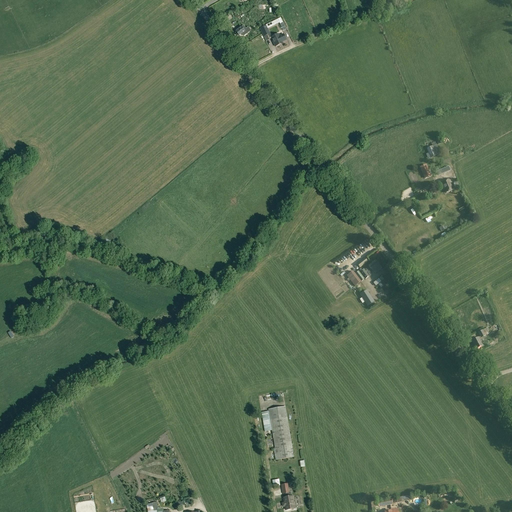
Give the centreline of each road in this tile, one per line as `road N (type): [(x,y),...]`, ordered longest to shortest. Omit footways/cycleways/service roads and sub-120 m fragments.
road 1 (unclassified): [(511,414),(200,8)]
road 2 (track): [(406,0),(247,70)]
